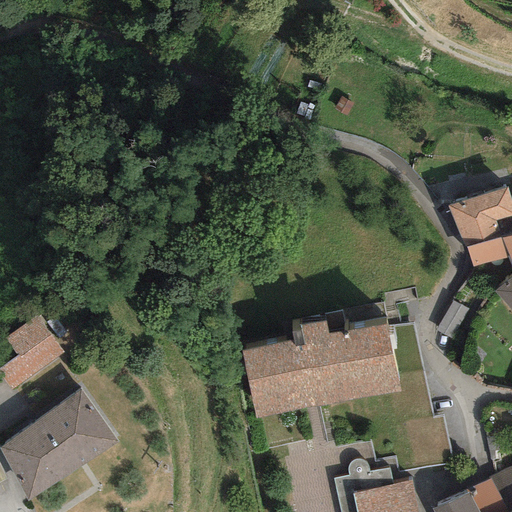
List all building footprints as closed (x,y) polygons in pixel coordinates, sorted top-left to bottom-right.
[(308,78),(312,70),(300,64),(296,72),(308,78)] [(346,113),(353,100),(341,93),(333,106),(346,113)] [(511,180),(451,199),(471,264),(511,252),(511,254),(511,277),(503,285),(511,294),(511,180)] [(452,335),(469,305),(453,296),(436,326),(452,335)] [(256,401),(402,367),(385,298),(327,311),(324,299),(298,305),(299,307),(290,309),(292,319),(240,332),(256,401)] [(0,370),(11,385),(63,348),(37,311),(5,334),(16,349),(0,360),(0,370)] [(118,429),(82,377),(0,433),(0,436),(34,486),(118,429)] [(202,392),(125,447),(163,500),(239,445),(202,392)] [(418,511),(409,472),(352,485),(358,511),(418,511)] [(483,511),(487,510),(469,484),(434,497),(441,511),(483,511)] [(511,511),(511,499),(487,510),(483,511),(511,511)]
